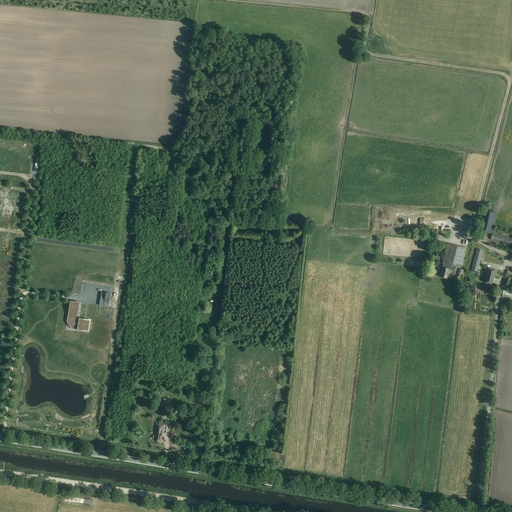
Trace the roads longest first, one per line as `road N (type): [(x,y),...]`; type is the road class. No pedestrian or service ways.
road 1 (track): [(232,0),(363,13),(367,52),(505,75),(470,231)]
road 2 (tertiary): [(459,511),(0,438)]
road 3 (unclassified): [(478,511),(506,258),(470,231)]
road 4 (track): [(258,511),(0,471)]
